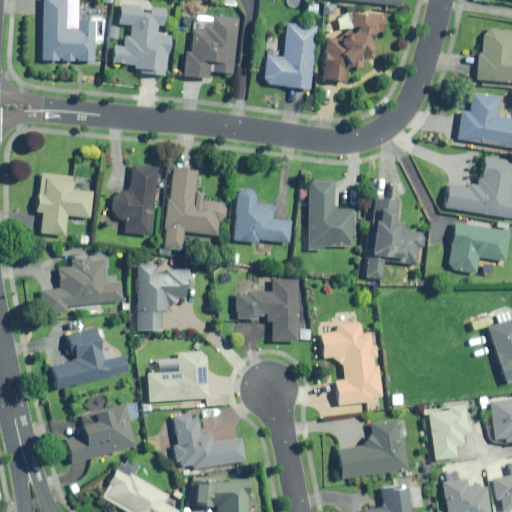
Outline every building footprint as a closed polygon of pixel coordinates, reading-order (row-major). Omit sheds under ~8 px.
[(61,30),(62,0),(36,0),(35,61),(90,63),(91,23),(73,22),(73,30),(61,30)] [(110,27),(107,26),(106,40),(116,41),(116,47),(108,47),(106,64),(130,66),(130,69),(146,71),(145,75),(161,77),(164,45),(168,46),(169,36),(154,35),(155,26),(161,26),(163,8),(115,4),(112,4),(110,27)] [(320,37),(316,81),(341,83),(342,66),(370,50),(372,31),(381,31),(381,15),(349,12),(349,30),(338,38),(320,37)] [(229,75),(233,19),(208,17),(207,28),(201,28),(201,34),(187,33),(187,37),(180,36),(178,78),(206,80),(207,74),(229,75)] [(312,28),(282,25),(278,58),(262,56),(259,85),(305,90),(312,28)] [(511,32),(492,31),(479,30),(477,54),(474,54),(472,81),(511,83),(511,52),(510,52),(511,33),(511,32)] [(496,98),(469,94),(466,113),(457,112),(453,141),(511,149),(511,121),(493,118),(496,98)] [(477,159),(474,185),(466,184),(465,189),(443,186),(440,209),(511,219),(511,200),(504,200),(509,163),(477,159)] [(153,169),(129,167),(126,193),(109,192),(107,218),(122,220),(121,234),(147,236),(153,169)] [(223,209),(218,203),(199,201),(200,192),(191,191),(193,172),(168,170),(159,249),(179,251),(181,232),(214,236),(216,222),(222,217),(223,209)] [(69,177),(37,174),(35,195),(32,195),(30,213),(37,214),(35,234),(61,236),(63,217),(85,219),(88,193),(67,191),(69,177)] [(351,237),(352,227),(352,211),(329,210),(330,185),(305,184),(303,251),(320,251),(321,247),(348,248),(348,237),(351,237)] [(251,205),(252,191),(234,190),(230,242),(252,243),(252,241),(285,244),(286,222),(268,221),(269,207),(251,205)] [(379,280),(381,259),(398,260),(397,264),(413,265),(416,234),(398,232),(398,223),(391,223),(392,202),(371,201),(369,225),(365,225),(363,258),(361,279),(379,280)] [(505,232),(450,225),(444,271),(472,274),(474,259),(501,262),(505,232)] [(102,284),(100,260),(84,261),(84,258),(68,260),(69,269),(54,270),(56,289),(38,291),(40,316),(64,314),(63,306),(118,302),(116,282),(102,284)] [(160,314),(174,301),(182,301),(182,267),(134,266),(133,333),(159,333),(160,314)] [(267,292),(232,292),(232,320),(268,321),(268,342),(294,342),(294,284),(268,284),(267,292)] [(369,398),(380,397),(376,365),(371,366),(370,359),(375,358),(373,346),(369,347),(368,333),(358,334),(355,311),(330,314),(331,321),(317,323),(318,334),(315,335),(318,359),(329,357),(340,365),(342,381),(330,383),(333,407),(370,403),(369,398)] [(511,314),(484,323),(502,382),(511,379),(511,314)] [(100,362),(92,329),(61,337),(67,362),(46,367),(51,392),(68,387),(123,374),(119,357),(100,362)] [(154,361),(155,375),(144,375),(145,403),(204,399),(201,353),(174,355),(174,360),(154,361)] [(511,399),(485,403),(488,441),(501,440),(501,443),(511,441),(511,399)] [(132,447),(120,405),(75,417),(80,436),(60,441),(66,465),(132,447)] [(465,434),(461,408),(423,414),(431,461),(453,458),(451,447),(460,446),(458,436),(465,434)] [(171,463),(176,462),(177,467),(189,465),(190,471),(243,461),(239,440),(206,446),(204,436),(197,437),(194,419),(188,421),(187,416),(168,419),(174,448),(168,449),(171,463)] [(395,438),(393,422),(368,425),(369,436),(362,437),(363,447),(332,452),(335,480),(403,470),(398,438),(395,438)] [(511,465),(505,466),(485,470),(491,501),(496,500),(498,511),(503,511),(511,510),(511,465)] [(125,477),(112,471),(97,498),(122,511),(173,511),(160,504),(164,496),(126,475),(125,477)] [(243,511),(244,479),(209,479),(192,479),(191,508),(212,509),(211,511),(243,511)] [(463,488),(462,481),(439,484),(443,511),(484,511),(480,486),(463,488)] [(414,484),(403,485),(376,490),(379,509),(360,511),(407,511),(407,509),(418,507),(414,484)]
